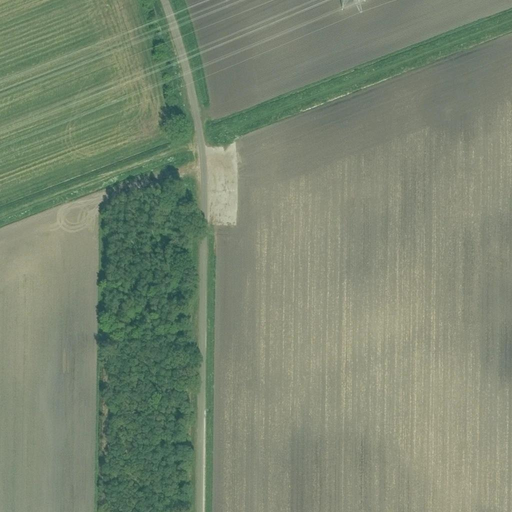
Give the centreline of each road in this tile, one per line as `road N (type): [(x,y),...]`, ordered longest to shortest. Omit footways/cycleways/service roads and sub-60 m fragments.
road 1 (track): [(0,218),(511,21)]
road 2 (unclassified): [(199,511),(203,166),(191,90),(163,0)]
